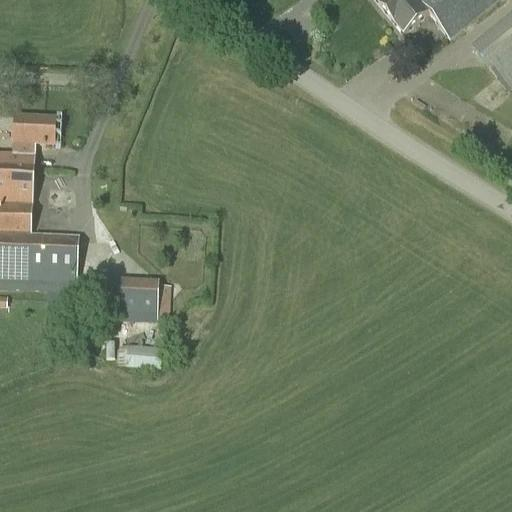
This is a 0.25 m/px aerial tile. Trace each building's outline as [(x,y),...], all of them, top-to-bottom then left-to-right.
[(372,0),(390,22),(416,1),(415,0),(372,0)] [(403,38),(429,17),(438,9),(430,0),(420,0),(417,2),(416,1),(390,22),(403,38)] [(430,0),(438,9),(429,17),(450,42),(501,0),(430,0)] [(511,18),(471,52),(508,97),(511,93),(511,18)] [(15,123),(13,161),(34,160),(35,148),(54,149),(55,125),(15,123)] [(0,239),(29,241),(30,240),(34,160),(13,161),(0,160),(0,239)] [(29,241),(0,239),(0,289),(74,294),(77,243),(30,240),(29,241)] [(107,322),(157,323),(158,287),(108,285),(107,322)] [(164,352),(164,347),(164,343),(162,337),(160,334),(156,330),(152,327),(148,326),(141,325),(137,326),(132,327),(125,333),(121,340),(120,344),(120,348),(121,355),(124,359),(126,363),(134,368),(136,369),(143,370),(151,368),(158,363),(162,357),(164,352)]
